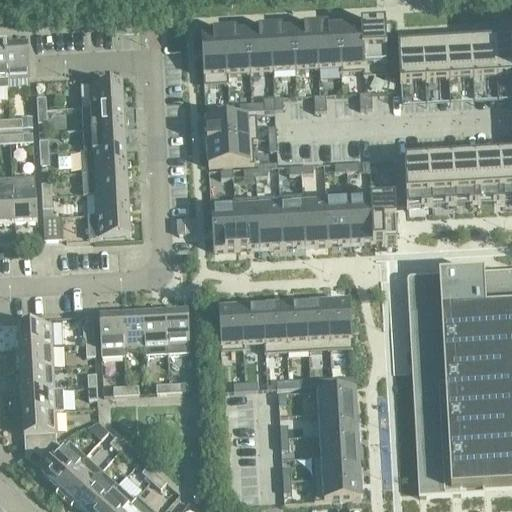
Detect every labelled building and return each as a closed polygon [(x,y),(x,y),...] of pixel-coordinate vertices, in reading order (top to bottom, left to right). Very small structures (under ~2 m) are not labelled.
[(384,29),(361,30),(363,70),(387,69),(384,29)] [(340,72),(363,70),(361,30),(338,31),(340,72)] [(315,32),(317,73),(340,72),(338,31),(315,32)] [(292,34),(295,74),(317,73),(315,32),(292,34)] [(270,35),(272,76),(295,74),(292,34),(270,35)] [(247,36),(249,77),(272,76),(270,35),(247,36)] [(224,38),(226,78),(249,77),(247,36),(224,38)] [(201,39),(203,80),(226,78),(224,38),(201,39)] [(511,84),(511,45),(493,47),(495,85),(511,84)] [(495,85),(493,47),(469,48),(471,87),(495,85)] [(471,87),(469,48),(445,49),(447,88),(471,87)] [(27,49),(5,50),(8,83),(29,82),(27,49)] [(447,88),(445,49),(421,51),(423,89),(447,88)] [(423,89),(421,51),(397,52),(399,91),(423,89)] [(88,89),(80,89),(82,112),(123,109),(121,87),(88,89)] [(358,98),(359,106),(371,105),(370,97),(358,98)] [(313,101),(314,109),(326,108),(325,100),(313,101)] [(45,101),(36,102),(37,114),(46,114),(45,101)] [(282,114),(281,102),(273,102),(274,114),(282,114)] [(359,106),(359,114),(371,113),(371,105),(359,106)] [(251,108),(252,116),(264,115),(263,107),(251,108)] [(239,108),(240,116),(252,116),(251,108),(239,108)] [(123,109),(82,112),(83,133),(124,131),(123,109)] [(217,110),(217,118),(229,117),(229,109),(217,110)] [(46,114),(37,114),(38,126),(46,126),(46,114)] [(247,144),(246,121),(205,123),(207,147),(247,144)] [(0,132),(9,132),(9,124),(0,123),(0,132)] [(31,131),(31,123),(21,123),(9,124),(9,132),(31,131)] [(124,131),(83,133),(83,134),(91,133),(92,154),(125,153),(124,131)] [(276,143),(275,131),(267,131),(268,143),(276,143)] [(10,138),(0,138),(0,147),(10,147),(10,138)] [(10,138),(10,147),(22,146),(22,138),(10,138)] [(269,155),(277,155),(276,143),(268,143),(269,155)] [(47,144),(38,144),(40,170),(49,169),(47,144)] [(249,168),(247,144),(207,147),(208,170),(249,168)] [(125,153),(92,154),(80,155),(81,177),(126,174),(125,153)] [(511,160),(501,161),(504,205),(511,204),(511,160)] [(501,161),(478,162),(480,206),(504,205),(501,161)] [(478,162),(454,164),(456,207),(480,206),(478,162)] [(454,164),(430,165),(432,209),(456,207),(454,164)] [(392,165),(380,165),(380,173),(392,173),(392,165)] [(430,165),(403,166),(406,210),(432,209),(430,165)] [(346,167),(334,168),(334,176),(346,175),(346,167)] [(358,175),(358,167),(346,167),(346,175),(358,175)] [(313,177),(312,169),(300,170),(301,178),(313,177)] [(300,170),(288,171),(289,179),(301,178),(300,170)] [(255,174),(255,182),(267,181),(267,173),(255,174)] [(127,196),(126,174),(81,177),(83,198),(127,196)] [(232,174),(220,175),(220,183),(232,182),(232,174)] [(255,174),(243,174),(243,182),(255,182),(255,174)] [(37,226),(35,193),(35,181),(12,182),(15,227),(37,226)] [(0,227),(15,227),(12,182),(0,182),(0,227)] [(41,188),(42,213),(43,219),(52,218),(52,212),(51,212),(50,187),(41,188)] [(127,196),(94,198),(95,219),(95,220),(129,218),(127,196)] [(394,204),(371,205),(373,246),(397,244),(394,204)] [(371,205),(348,206),(350,247),(373,246),(371,205)] [(348,206),(325,208),(327,248),(350,247),(348,206)] [(325,208),(302,209),(305,249),(327,248),(325,208)] [(302,209),(280,210),(282,251),(305,249),(302,209)] [(280,210),(257,211),(259,252),(282,251),(280,210)] [(257,211),(234,213),(236,253),(259,252),(257,211)] [(211,214),(213,255),(236,253),(234,213),(211,214)] [(129,218),(95,220),(95,219),(87,219),(89,242),(130,240),(129,218)] [(44,245),(61,244),(60,221),(43,222),(44,245)] [(191,223),(176,224),(177,238),(192,237),(191,223)] [(327,308),(329,345),(351,343),(349,307),(327,308)] [(305,309),(307,346),(329,345),(327,308),(305,309)] [(284,310),(286,347),(307,346),(305,309),(284,310)] [(262,312),(264,348),(286,347),(284,310),(262,312)] [(511,310),(408,316),(418,501),(453,499),(453,494),(511,490),(511,310)] [(241,313),(243,350),(264,348),(262,312),(241,313)] [(218,314),(220,351),(243,350),(241,313),(218,314)] [(190,357),(187,316),(165,317),(167,358),(190,357)] [(167,358),(165,317),(143,318),(145,352),(145,359),(167,358)] [(143,318),(121,320),(123,353),(145,352),(143,318)] [(123,353),(121,320),(99,321),(101,362),(124,361),(123,353)] [(93,321),(84,321),(86,348),(94,348),(93,321)] [(17,329),(19,352),(52,350),(51,328),(17,329)] [(94,348),(86,348),(86,360),(95,359),(94,348)] [(52,350),(19,352),(20,374),(53,372),(52,350)] [(53,372),(20,374),(21,395),(54,394),(53,372)] [(97,401),(96,376),(87,377),(89,401),(97,401)] [(344,382),(331,383),(332,391),(344,390),(344,382)] [(331,383),(319,384),(319,392),(332,391),(331,383)] [(300,384),(288,385),(288,393),(301,392),(300,384)] [(288,385),(276,386),(276,394),(288,393),(288,385)] [(169,396),(168,387),(156,388),(156,397),(169,396)] [(169,396),(182,396),(181,387),(168,387),(169,396)] [(258,387),(245,388),(246,396),(258,395),(258,387)] [(245,388),(233,388),(233,396),(246,396),(245,388)] [(126,399),(139,398),(138,389),(125,390),(126,399)] [(126,399),(125,390),(113,390),(113,399),(126,399)] [(54,394),(21,395),(22,417),(55,415),(54,394)] [(317,396),(318,419),(355,416),(354,394),(317,396)] [(277,398),(278,410),(286,410),(285,398),(277,398)] [(55,415),(22,417),(23,440),(24,440),(25,460),(56,445),(55,438),(57,438),(55,415)] [(318,419),(320,440),(357,438),(355,416),(318,419)] [(100,445),(109,436),(102,430),(94,439),(100,445)] [(279,430),(280,442),(288,442),(287,430),(279,430)] [(320,440),(321,462),(358,460),(357,438),(320,440)] [(119,455),(125,449),(115,440),(109,446),(119,455)] [(280,454),(288,454),(288,442),(280,442),(280,454)] [(56,447),(56,445),(25,460),(25,461),(41,476),(58,491),(85,461),(68,445),(62,452),(56,447)] [(128,463),(134,457),(125,449),(119,455),(128,463)] [(321,462),(322,483),(359,481),(358,460),(321,462)] [(85,461),(58,491),(74,506),(101,475),(85,461)] [(151,484),(157,478),(147,469),(141,475),(151,484)] [(282,474),(282,486),(290,485),(290,473),(282,474)] [(101,475),(74,506),(81,511),(97,511),(118,490),(101,475)] [(160,492),(166,486),(157,478),(151,484),(160,492)] [(322,483),(323,506),(360,504),(359,481),(322,483)] [(283,498),(291,497),(290,485),(282,486),(283,498)] [(126,511),(134,504),(118,490),(97,511),(126,511)] [(148,511),(137,501),(134,504),(126,511),(148,511)]
